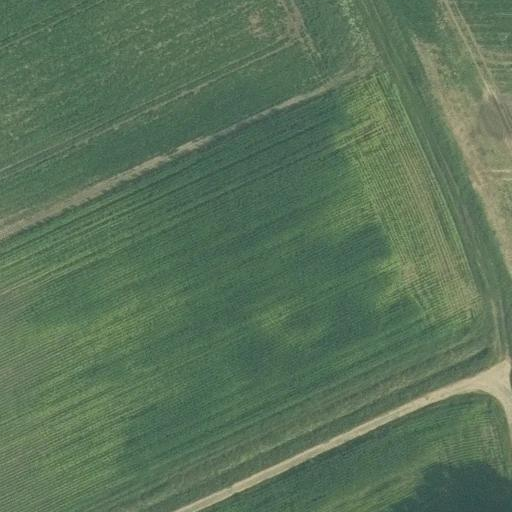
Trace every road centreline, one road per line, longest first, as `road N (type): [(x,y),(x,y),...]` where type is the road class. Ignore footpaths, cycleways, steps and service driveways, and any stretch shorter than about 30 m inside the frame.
road 1 (track): [(368,0),(485,261),(503,329),(511,423)]
road 2 (unclassified): [(175,511),(465,379),(505,381)]
